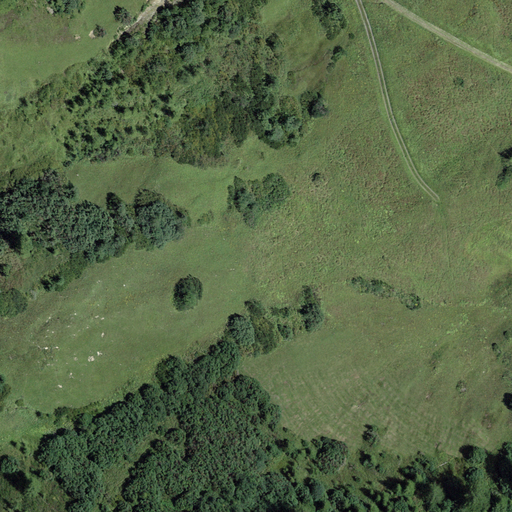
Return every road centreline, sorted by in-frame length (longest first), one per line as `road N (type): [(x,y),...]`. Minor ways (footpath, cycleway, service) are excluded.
road 1 (track): [(437,200),(412,170),(386,107),(357,0)]
road 2 (track): [(386,0),(511,69)]
